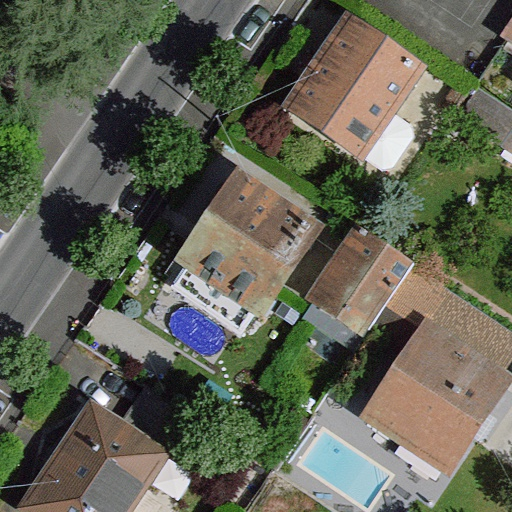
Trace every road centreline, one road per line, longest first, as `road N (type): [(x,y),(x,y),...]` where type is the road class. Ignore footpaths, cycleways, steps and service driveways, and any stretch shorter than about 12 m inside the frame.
road 1 (tertiary): [(0,313),(116,142)]
road 2 (tertiary): [(116,142),(213,0)]
road 3 (residential): [(116,142),(0,63)]
